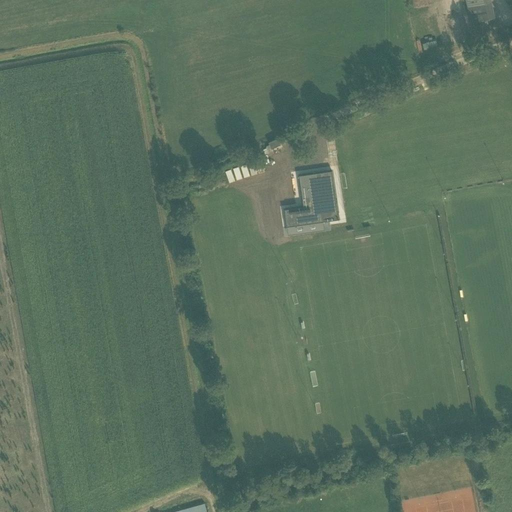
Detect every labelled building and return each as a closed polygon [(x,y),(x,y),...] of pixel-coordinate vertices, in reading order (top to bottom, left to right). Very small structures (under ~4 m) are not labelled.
[(486,4),(468,8),(471,23),(489,19),(486,4)] [(270,146),(271,149),(280,145),(277,138),(268,143),(270,146)] [(271,149),(270,146),(263,150),(265,155),(272,151),(271,149)] [(331,172),(316,174),(319,194),(302,197),(303,207),(284,210),(287,227),(339,219),(337,203),(336,203),(331,172)] [(257,195),(264,227),(276,225),(270,193),(257,195)]
